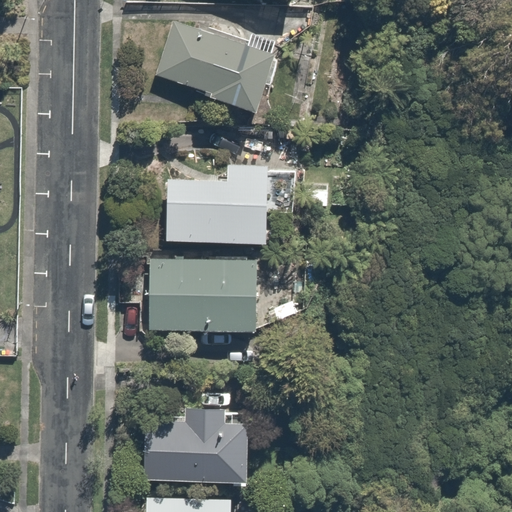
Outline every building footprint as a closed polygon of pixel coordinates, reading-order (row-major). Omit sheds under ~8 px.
[(233,0),(303,13),(305,0),(233,0)] [(257,51),(170,21),(152,75),(275,117),(298,50),(262,37),(257,51)] [(238,188),(175,186),(173,248),(278,251),(280,176),(239,175),(238,188)] [(148,263),(146,339),(264,342),(267,267),(148,263)] [(242,406),(183,402),(182,424),(152,422),(149,484),(255,490),(259,425),(241,424),(242,406)]
